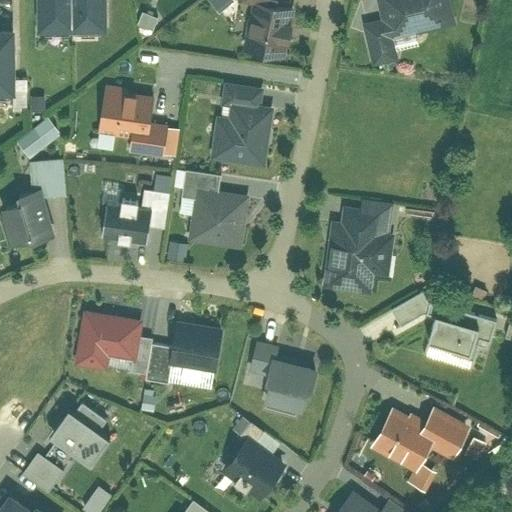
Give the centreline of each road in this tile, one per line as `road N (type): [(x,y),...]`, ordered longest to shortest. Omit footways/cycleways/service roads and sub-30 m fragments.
road 1 (residential): [(333,0),(267,290)]
road 2 (residential): [(267,290),(354,352),(344,428),(292,511)]
road 3 (residential): [(267,290),(85,271),(51,273),(0,295)]
